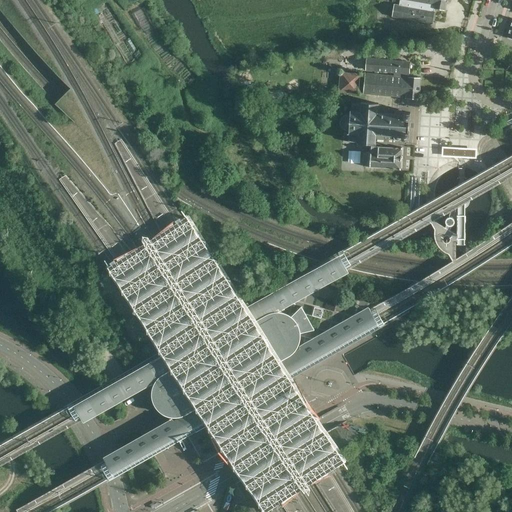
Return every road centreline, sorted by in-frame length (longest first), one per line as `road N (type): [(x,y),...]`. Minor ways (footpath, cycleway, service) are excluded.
road 1 (unclassified): [(122,511),(86,420),(49,378),(0,345)]
road 2 (unclassified): [(511,431),(368,401)]
